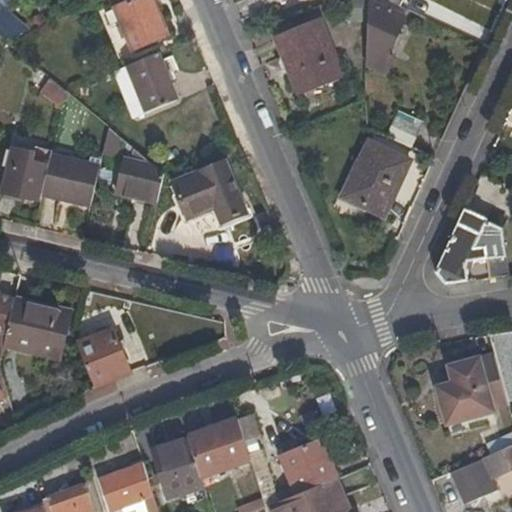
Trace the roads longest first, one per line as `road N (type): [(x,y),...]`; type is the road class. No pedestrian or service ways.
road 1 (residential): [(205,0),(342,331)]
road 2 (residential): [(391,312),(511,56)]
road 3 (tertiary): [(0,464),(123,407),(261,360)]
road 4 (tertiary): [(260,310),(0,248)]
road 5 (tertiary): [(342,331),(415,511)]
road 6 (residential): [(391,312),(511,305)]
